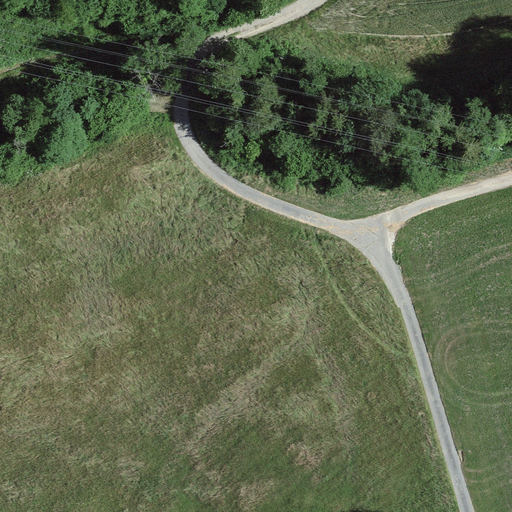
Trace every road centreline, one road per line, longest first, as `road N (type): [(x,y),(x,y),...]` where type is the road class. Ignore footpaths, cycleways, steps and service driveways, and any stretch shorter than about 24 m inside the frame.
road 1 (track): [(367,228),(312,227),(209,177),(178,131),(179,74),(215,41),(321,0)]
road 2 (track): [(367,228),(410,321),(468,511)]
road 3 (track): [(511,183),(367,228)]
